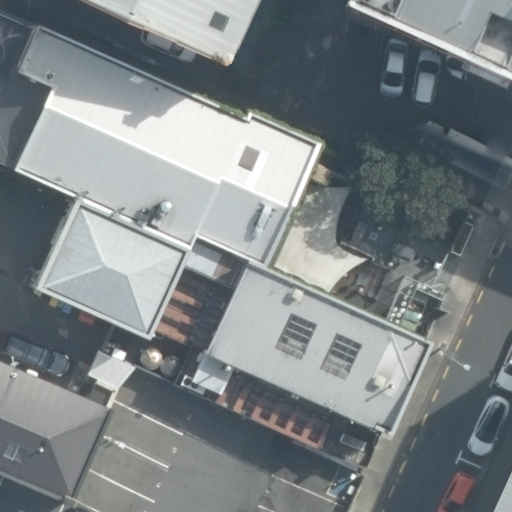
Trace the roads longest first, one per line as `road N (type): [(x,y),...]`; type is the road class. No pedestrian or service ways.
road 1 (residential): [(283,51),(511,161)]
road 2 (residential): [(511,299),(417,511)]
